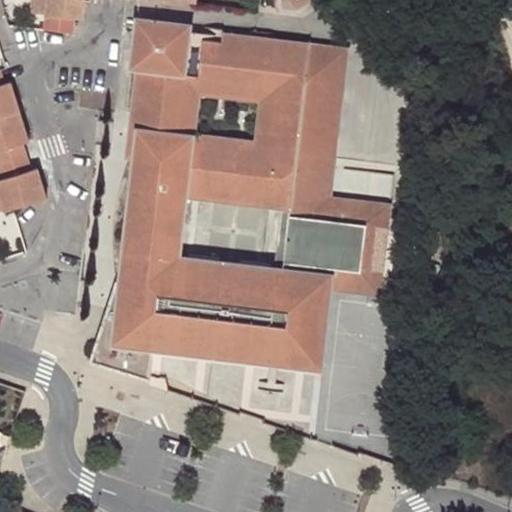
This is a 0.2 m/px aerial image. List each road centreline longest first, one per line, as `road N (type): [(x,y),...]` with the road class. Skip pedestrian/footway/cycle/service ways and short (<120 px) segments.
road 1 (residential): [(0,268),(36,254),(63,209),(20,68),(92,42),(99,0)]
road 2 (residential): [(0,357),(44,372),(59,391),(61,449),(70,469),(132,499)]
